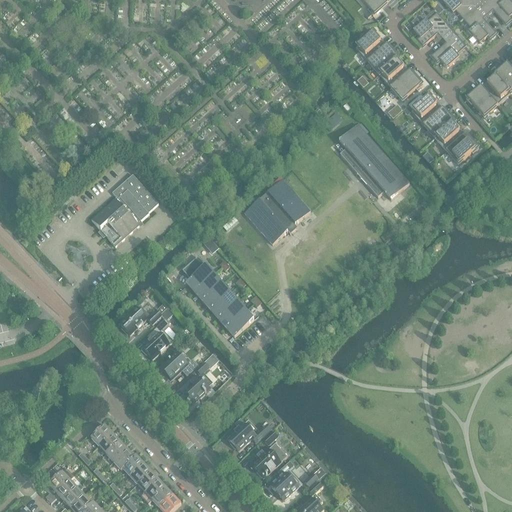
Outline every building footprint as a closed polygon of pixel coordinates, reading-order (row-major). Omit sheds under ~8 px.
[(387,3),(384,0),(359,0),(369,11),(368,12),(373,19),(381,12),(379,10),(387,3)] [(461,24),(480,7),(473,0),(466,0),(466,1),(465,0),(444,0),(442,2),(453,15),(456,12),(464,21),(461,23),(461,24)] [(505,0),(504,1),(502,0),(487,0),(480,7),(489,17),(494,13),(506,27),(511,21),(511,20),(510,18),(511,16),(511,5),(507,0),(505,0)] [(435,12),(439,17),(444,13),(438,6),(433,11),(435,12)] [(484,21),(489,17),(480,7),(461,24),(464,21),(472,30),(469,33),(480,45),(488,38),(490,41),(496,35),(484,21)] [(441,41),(452,32),(435,12),(434,13),(437,16),(428,23),(426,21),(421,25),(416,29),(413,32),(420,39),(417,42),(423,48),(437,36),(441,41)] [(417,19),(412,24),(416,29),(421,25),(417,19)] [(368,64),(385,49),(378,42),(380,40),(381,40),(374,32),(368,37),(369,39),(356,51),(368,64)] [(457,38),(452,32),(441,41),(445,46),(431,58),(437,65),(440,62),(447,70),(459,59),(457,56),(466,48),(468,51),(469,51),(462,43),(457,38)] [(379,77),(399,60),(394,54),(391,56),(385,49),(368,64),(379,77)] [(404,66),(399,60),(379,77),(391,90),(408,75),(401,68),(404,66)] [(511,95),(511,71),(509,68),(502,74),(499,72),(494,77),(511,96),(511,95)] [(414,82),(408,75),(391,90),(403,103),(416,92),(417,93),(423,88),(417,80),(414,82)] [(511,96),(494,77),(488,82),(488,83),(488,82),(490,84),(483,91),(498,108),(511,96)] [(498,108),(483,91),(475,97),(473,95),(466,101),(471,108),(473,106),(484,120),(498,108)] [(424,127),(441,112),(434,105),(436,103),(436,104),(437,103),(430,95),(424,101),(425,102),(412,114),(424,127)] [(435,140),(455,123),(449,118),(447,120),(441,112),(424,127),(435,140)] [(336,115),(325,124),(332,131),(342,122),(336,115)] [(460,129),(455,123),(435,140),(447,153),(464,139),(457,131),(460,129)] [(409,186),(357,127),(338,144),(345,151),(339,157),(377,200),(383,195),(390,202),(409,186)] [(470,146),(464,139),(447,153),(458,167),(472,155),(473,157),(479,151),(472,144),(470,146)] [(149,215),(159,206),(133,177),(112,196),(116,200),(92,222),(116,249),(140,228),(136,224),(139,221),(141,224),(149,216),(149,215)] [(309,214),(282,183),(245,216),(272,247),(287,234),(289,237),(297,230),(294,227),(309,214)] [(187,286),(195,295),(214,278),(198,259),(182,273),(191,282),(187,286)] [(202,304),(222,287),(214,278),(195,295),(202,304)] [(230,296),(222,287),(202,304),(210,313),(230,296)] [(218,322),(238,305),(230,296),(210,313),(218,322)] [(226,331),(246,314),(238,305),(218,322),(226,331)] [(125,323),(120,327),(122,329),(121,330),(128,337),(128,336),(130,338),(137,331),(138,332),(143,327),(143,326),(147,322),(149,323),(154,317),(153,316),(150,319),(141,309),(137,312),(132,316),(130,314),(128,317),(123,321),(123,322),(125,323)] [(164,315),(161,318),(163,320),(165,322),(166,323),(167,323),(173,317),(168,311),(167,312),(164,315)] [(254,323),(246,314),(226,331),(235,340),(254,323)] [(154,317),(149,323),(154,329),(163,320),(161,318),(158,315),(154,317)] [(153,341),(142,351),(153,363),(160,356),(161,357),(166,352),(165,351),(173,344),(163,333),(170,327),(167,323),(166,323),(165,322),(149,337),(153,341)] [(177,356),(161,371),(168,379),(168,378),(172,382),(183,372),(189,378),(200,368),(194,362),(188,368),(177,356)] [(202,378),(184,394),(187,398),(186,398),(194,406),(211,391),(209,389),(213,385),(204,375),(210,370),(206,365),(198,373),(202,378)] [(241,421),(235,426),(239,430),(245,425),(241,421)] [(267,426),(259,434),(250,424),(247,426),(245,425),(239,430),(227,442),(238,455),(252,442),(256,447),(272,432),(267,426)] [(99,449),(112,436),(104,427),(91,440),(99,449)] [(273,434),(264,442),(268,448),(277,439),(273,434)] [(106,457),(120,444),(112,436),(99,449),(106,457)] [(259,461),(252,467),(257,473),(256,474),(261,480),(262,479),(264,481),(266,478),(266,479),(268,478),(267,477),(287,459),(276,447),(277,445),(275,442),(268,448),(271,450),(264,456),(262,455),(258,459),(259,461)] [(114,464),(127,452),(120,444),(106,457),(114,464)] [(123,471),(135,460),(127,452),(114,464),(121,473),(123,471)] [(68,469),(77,461),(73,457),(64,465),(68,469)] [(130,478),(143,466),(136,458),(135,460),(123,471),(130,478)] [(137,487),(151,474),(143,466),(130,478),(137,487)] [(98,479),(102,476),(96,470),(93,473),(98,479)] [(70,483),(74,479),(66,471),(62,474),(49,487),(56,495),(70,483)] [(271,488),(284,503),(302,487),(289,472),(271,488)] [(145,495),(159,482),(151,474),(137,487),(145,495)] [(314,477),(305,485),(309,490),(318,482),(314,477)] [(152,503),(166,490),(159,482),(145,495),(142,498),(149,506),(152,503)] [(64,503),(77,491),(70,483),(56,495),(64,503)] [(316,497),(323,490),(319,484),(308,494),(313,499),(299,511),(323,511),(319,508),(323,504),(316,497)] [(160,510),(173,498),(166,490),(152,503),(160,510)] [(71,511),(85,499),(77,491),(64,503),(71,511)] [(48,503),(53,498),(50,495),(45,499),(48,503)] [(132,506),(135,503),(131,498),(125,504),(130,509),(133,507),(132,506)] [(161,511),(174,511),(181,506),(173,498),(160,510),(161,511)] [(86,511),(92,507),(85,499),(71,511),(86,511)]
